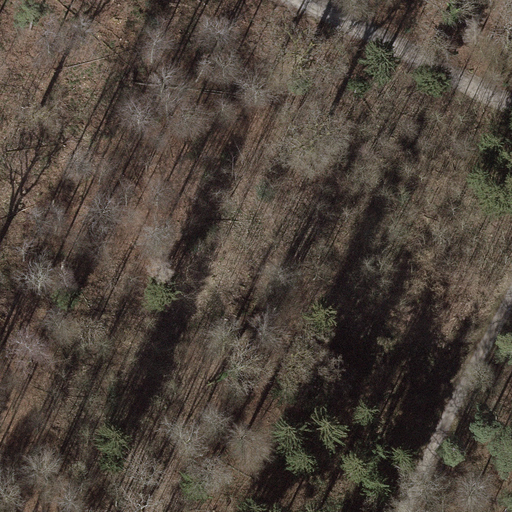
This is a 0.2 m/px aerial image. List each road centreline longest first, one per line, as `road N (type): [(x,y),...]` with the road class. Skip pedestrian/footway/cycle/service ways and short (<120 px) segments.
road 1 (track): [(292,0),(511,106)]
road 2 (track): [(511,298),(408,511)]
